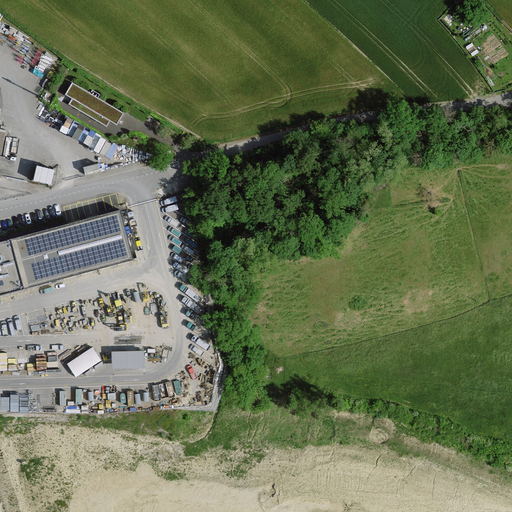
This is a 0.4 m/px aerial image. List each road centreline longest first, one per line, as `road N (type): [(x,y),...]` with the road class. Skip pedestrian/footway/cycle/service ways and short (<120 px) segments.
road 1 (unclassified): [(511,97),(336,123),(0,210)]
road 2 (unknown): [(0,374),(151,364),(173,346),(174,317)]
road 3 (unknown): [(0,330),(174,317)]
road 4 (unknown): [(0,306),(165,265)]
road 5 (unknown): [(30,204),(23,110),(0,62)]
